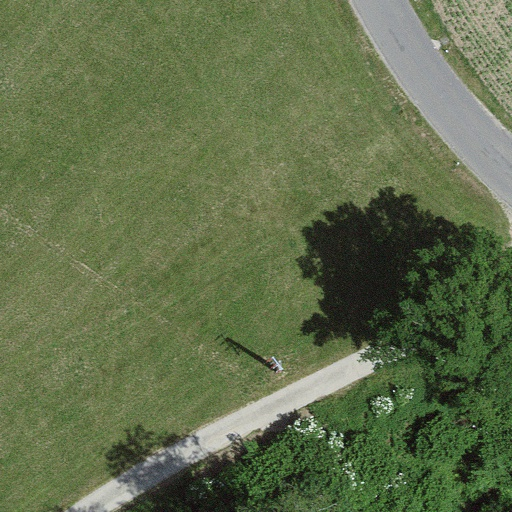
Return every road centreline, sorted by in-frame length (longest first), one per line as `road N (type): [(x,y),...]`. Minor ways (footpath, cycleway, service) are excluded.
road 1 (track): [(98,511),(374,359),(511,272)]
road 2 (tertiary): [(511,177),(438,94),(379,0)]
